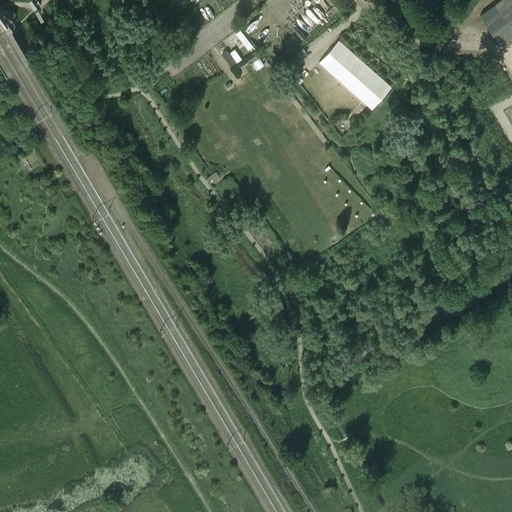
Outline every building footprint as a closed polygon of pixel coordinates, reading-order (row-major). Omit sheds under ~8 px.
[(511,38),(511,37),(511,0),(499,0),(487,9),(509,39),(511,38)] [(0,30),(7,26),(9,25),(11,23),(13,21),(14,19),(15,16),(15,14),(16,12),(13,11),(10,10),(8,9),(6,9),(2,10),(0,10),(0,30)] [(240,29),(235,32),(246,46),(248,49),(253,45),(251,43),(240,29)] [(338,39),(319,62),(371,109),(391,86),(338,39)] [(231,65),(242,58),(235,48),(229,52),(227,49),(222,52),(231,65)] [(303,48),(296,53),(299,57),(306,51),(303,48)] [(260,57),(253,62),(257,68),(264,64),(260,57)] [(216,171),(206,178),(210,183),(220,175),(216,171)]
